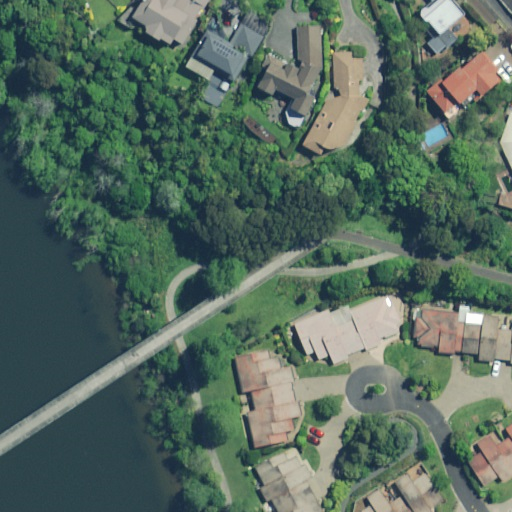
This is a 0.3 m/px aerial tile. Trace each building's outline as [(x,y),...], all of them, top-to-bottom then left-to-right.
[(141,0),(131,16),(148,27),(146,31),(171,48),(176,40),(182,44),(194,25),(209,0),(141,0)] [(460,40),(450,28),(465,16),(450,0),(431,0),(433,2),(419,13),(432,28),(422,37),(429,46),(437,55),(448,46),(450,49),(460,40)] [(209,81),(214,71),(224,77),(219,87),(230,93),(245,63),(249,65),(271,24),(252,14),(232,50),(228,48),(232,42),(208,29),(206,33),(203,32),(199,40),(202,42),(192,60),(187,70),(209,81)] [(310,94),(322,68),(321,25),(297,26),(297,56),(292,66),(271,56),(256,87),(274,96),(276,90),(297,99),(292,110),(307,117),(316,97),(310,94)] [(333,53),(333,56),(333,63),(332,69),(331,75),(330,82),(329,88),(327,94),(326,100),(324,106),(322,112),(319,118),(317,124),(314,130),(311,135),(307,141),(304,146),(320,156),(325,149),(329,151),(347,145),(358,124),(355,123),(361,113),(365,115),(372,101),(366,98),(365,59),(353,60),(353,53),(333,53)] [(428,91),(449,119),(464,108),(465,110),(504,80),(483,53),(445,82),(443,79),(428,91)] [(279,139),(247,115),(241,123),(273,147),(279,139)] [(511,117),(502,144),(511,166),(511,117)] [(331,311),(298,325),(310,355),(318,351),(321,359),(331,354),(335,363),(401,335),(397,324),(402,322),(394,304),(389,306),(385,297),(353,310),(357,319),(337,327),(331,311)] [(420,309),(417,344),(441,347),(440,353),(457,355),(458,350),(482,353),(481,361),(497,362),(497,359),(511,360),(511,330),(500,329),(501,317),(486,316),(485,324),(460,321),(461,313),(420,309)] [(269,350),(237,357),(257,448),(291,440),(289,432),(296,430),(294,419),(303,417),(292,367),(283,369),(280,357),(271,358),(269,350)] [(492,437),(481,444),(485,450),(470,460),(487,486),(501,476),(505,483),(511,478),(511,423),(506,427),(511,436),(498,445),(492,437)] [(324,511),(308,480),(314,477),(308,465),(303,468),(297,456),(290,459),(287,453),(257,468),(279,511),(324,511)] [(434,511),(433,510),(447,501),(428,473),(415,482),(410,475),(398,483),(405,494),(391,503),(384,492),(371,500),(374,505),(362,511),(434,511)]
